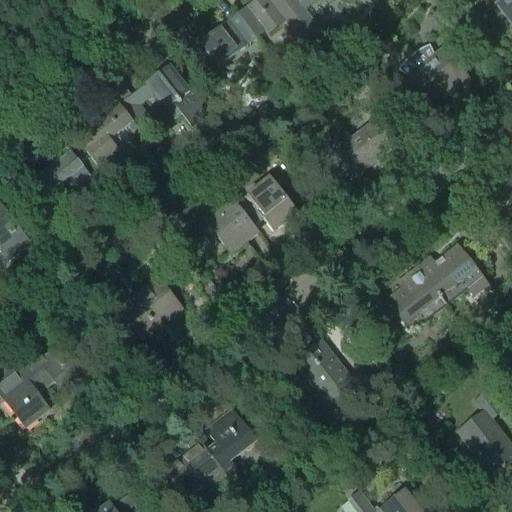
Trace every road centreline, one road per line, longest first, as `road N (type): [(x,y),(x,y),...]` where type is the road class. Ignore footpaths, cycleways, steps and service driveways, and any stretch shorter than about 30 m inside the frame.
road 1 (residential): [(7,511),(511,124)]
road 2 (residential): [(0,149),(193,0)]
